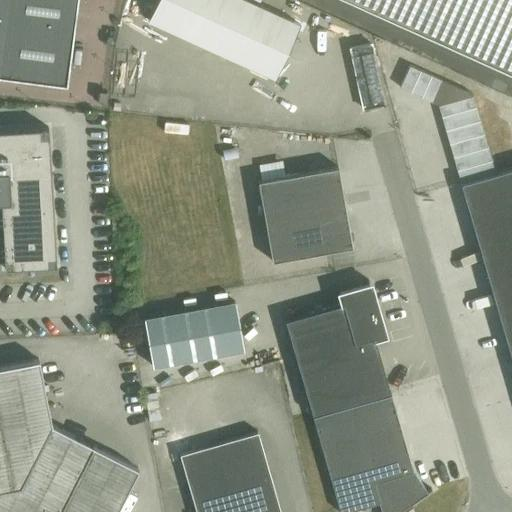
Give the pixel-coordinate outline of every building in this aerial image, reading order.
[(75,0),(0,0),(0,76),(63,84),(75,0)] [(298,24),(245,0),(156,0),(147,22),(272,79),(298,24)] [(511,0),(354,0),(511,70),(511,0)] [(409,65),(399,87),(410,92),(420,70),(409,65)] [(420,70),(410,92),(421,97),(431,75),(420,70)] [(431,75),(421,97),(432,101),(441,80),(431,75)] [(441,80),(432,101),(438,104),(438,105),(472,95),(472,94),(441,80)] [(472,95),(438,105),(441,116),(476,106),(472,95)] [(476,106),(441,116),(445,130),(480,120),(476,106)] [(480,120),(445,130),(449,143),(483,133),(480,120)] [(0,212),(3,268),(53,265),(53,266),(55,266),(50,179),(47,127),(0,129),(0,212)] [(274,144),(275,133),(250,132),(250,143),(274,144)] [(483,133),(449,143),(453,156),(487,146),(483,133)] [(487,146),(453,156),(457,170),(491,160),(487,146)] [(491,160),(457,170),(461,183),(495,173),(491,160)] [(351,246),(337,166),(257,181),(271,261),(351,246)] [(461,183),(460,183),(511,363),(511,168),(495,173),(461,183)] [(338,511),(342,511),(377,502),(380,511),(397,511),(431,489),(430,489),(426,491),(412,471),(373,337),(383,334),(367,280),(366,280),(367,285),(338,293),(341,303),(283,320),(338,511)] [(235,302),(144,318),(152,366),(244,350),(235,302)] [(50,424),(37,359),(0,366),(0,511),(113,511),(136,468),(50,424)] [(279,511),(257,432),(179,454),(195,511),(279,511)]
